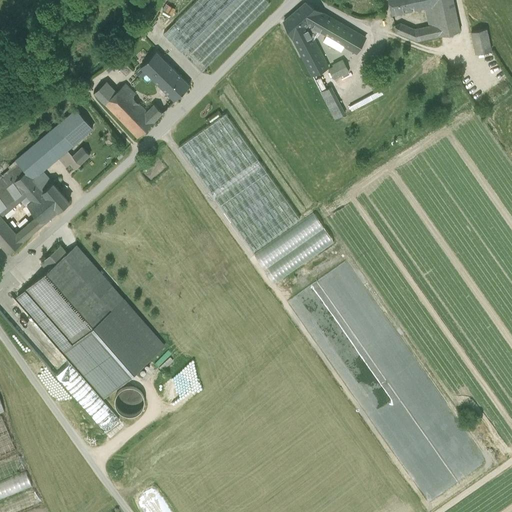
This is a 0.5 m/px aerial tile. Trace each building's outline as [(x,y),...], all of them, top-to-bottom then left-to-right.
[(197,0),(163,35),(183,54),(237,0),(197,0)] [(264,0),(237,0),(183,54),(201,73),(270,5),(264,0)] [(406,0),(388,0),(392,14),(409,11),(406,0)] [(431,0),(406,0),(409,11),(426,7),(433,6),(431,0)] [(453,0),(431,0),(433,6),(439,36),(460,31),(453,0)] [(175,9),(166,4),(162,11),(171,15),(175,9)] [(305,4),(285,22),(303,58),(318,50),(311,37),(308,29),(318,11),(305,4)] [(433,6),(426,7),(430,25),(432,37),(439,36),(433,6)] [(350,29),(318,11),(308,29),(311,37),(320,42),(323,37),(326,38),(327,36),(341,44),(350,29)] [(411,27),(401,22),(395,25),(396,31),(407,36),(411,27)] [(430,25),(415,28),(411,27),(407,36),(417,40),(432,37),(430,25)] [(364,37),(350,28),(350,29),(341,44),(355,52),(364,37)] [(486,28),(471,31),(476,54),(491,50),(486,28)] [(318,50),(303,58),(312,75),(327,67),(318,50)] [(174,71),(156,52),(135,73),(141,79),(147,73),(161,87),(169,79),(168,78),(174,71)] [(343,61),(328,68),(333,79),(349,72),(343,61)] [(111,66),(106,71),(89,85),(94,93),(105,82),(107,83),(111,79),(117,75),(111,66)] [(190,86),(174,71),(168,78),(169,79),(161,87),(174,101),(190,86)] [(105,82),(94,93),(104,104),(116,92),(107,83),(105,82)] [(130,90),(125,84),(122,86),(128,92),(130,90)] [(128,92),(122,86),(116,92),(104,104),(137,138),(155,121),(146,112),(128,92)] [(338,103),(330,88),(321,93),(334,117),(343,113),(338,103)] [(163,113),(154,104),(146,112),(155,121),(163,113)] [(57,125),(73,145),(92,129),(76,109),(57,125)] [(300,219),(226,114),(178,148),(252,253),(300,219)] [(73,145),(57,125),(16,160),(26,172),(33,179),(43,171),(73,145)] [(82,148),(73,157),(80,164),(89,155),(82,148)] [(11,168),(0,177),(0,194),(15,182),(26,172),(16,160),(9,166),(11,168)] [(53,183),(43,171),(33,179),(43,191),(53,183)] [(33,179),(26,172),(15,182),(27,196),(32,202),(27,206),(43,224),(59,211),(43,192),(43,191),(33,179)] [(27,196),(15,182),(0,194),(0,214),(2,217),(27,196)] [(69,202),(53,183),(43,191),(43,192),(59,211),(69,202)] [(0,214),(0,244),(8,254),(23,241),(16,234),(2,217),(0,214)] [(313,214),(254,255),(275,285),(334,243),(313,214)] [(29,222),(16,234),(23,241),(36,230),(29,222)] [(60,246),(41,262),(48,270),(66,253),(60,246)] [(48,270),(17,296),(65,350),(105,397),(163,347),(123,300),(114,308),(66,253),(48,270)] [(2,416),(0,416),(0,456),(16,450),(2,416)] [(18,455),(0,463),(0,483),(25,472),(18,455)] [(25,472),(0,483),(0,502),(33,489),(25,472)] [(33,489),(0,502),(0,511),(26,511),(40,506),(33,489)]
